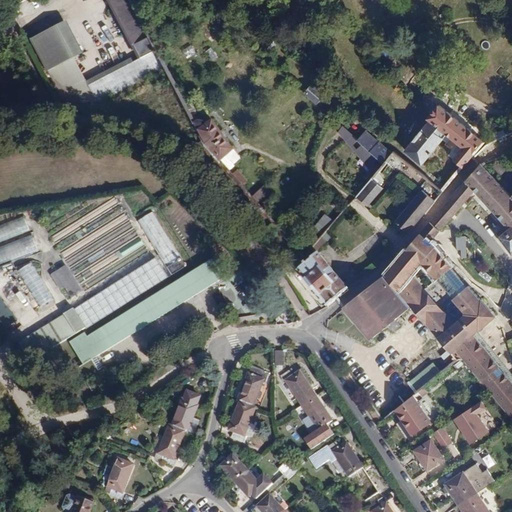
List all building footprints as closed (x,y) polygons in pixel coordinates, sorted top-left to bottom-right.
[(128,0),(108,0),(121,24),(139,59),(141,62),(140,63),(149,80),(166,71),(128,0)] [(67,24),(41,38),(58,70),(84,57),(67,24)] [(183,49),(187,57),(195,53),(192,46),(183,49)] [(210,48),(205,51),(212,60),(217,56),(210,48)] [(475,86),(480,72),(474,69),(468,83),(475,86)] [(506,102),(511,90),(511,85),(486,72),(478,87),(506,102)] [(85,82),(68,91),(72,98),(98,106),(85,82)] [(313,86),(307,94),(318,103),(325,96),(313,86)] [(429,117),(431,119),(447,133),(443,139),(448,143),(451,141),(462,151),(457,157),(467,165),(472,157),(485,143),(439,105),(429,117)] [(431,119),(404,150),(421,164),(440,142),(443,139),(447,133),(431,119)] [(197,121),(193,124),(205,147),(228,172),(235,166),(234,164),(241,158),(233,149),(231,150),(211,121),(204,125),(202,123),(197,121)] [(367,134),(359,142),(343,128),(339,134),(370,172),(365,176),(370,181),(372,179),(392,156),(381,145),(377,141),(372,137),(367,133),(366,134),(367,134)] [(431,223),(440,231),(475,191),(509,230),(500,239),(511,251),(511,197),(483,164),(481,165),(431,223)] [(372,179),(356,197),(368,207),(384,189),(372,179)] [(404,227),(409,232),(443,193),(440,190),(434,198),(424,189),(397,222),(404,227)] [(168,267),(183,258),(155,213),(140,222),(168,267)] [(0,225),(0,241),(30,230),(24,216),(0,225)] [(431,242),(440,231),(431,223),(393,267),(384,275),(414,312),(457,363),(461,360),(465,360),(483,383),(500,368),(474,337),(478,334),(497,319),(483,301),(481,302),(469,287),(468,288),(451,268),(452,267),(435,248),(435,247),(431,242)] [(0,265),(38,252),(32,235),(0,246),(0,265)] [(466,235),(456,236),(457,258),(467,258),(466,235)] [(306,262),(296,271),(327,307),(328,307),(348,291),(312,248),(303,259),(306,262)] [(169,279),(156,258),(76,308),(88,329),(169,279)] [(184,259),(170,268),(174,275),(189,267),(184,259)] [(89,335),(100,354),(222,279),(211,261),(89,335)] [(41,307),(54,298),(32,263),(18,272),(41,307)] [(66,264),(52,273),(69,300),(83,291),(66,264)] [(384,275),(345,306),(375,343),(393,328),(398,334),(405,329),(400,323),(414,312),(384,275)] [(8,323),(5,317),(11,313),(0,297),(0,323),(3,327),(8,323)] [(75,308),(64,314),(76,334),(87,329),(75,308)] [(86,331),(71,340),(74,344),(89,335),(87,332),(86,331)] [(100,354),(89,335),(74,344),(85,363),(80,366),(94,389),(114,377),(108,366),(107,364),(100,369),(93,358),(100,354)] [(28,336),(18,342),(30,362),(40,357),(28,336)] [(274,350),(274,364),(283,365),(284,350),(274,350)] [(437,364),(413,382),(420,391),(444,373),(437,364)] [(250,373),(264,380),(266,381),(269,375),(252,368),(250,373)] [(511,381),(500,368),(483,383),(491,394),(511,419),(511,381)] [(291,369),(281,376),(284,382),(286,380),(302,405),(316,396),(300,371),(295,375),(291,369)] [(264,380),(250,373),(238,401),(240,402),(253,407),(264,380)] [(183,398),(171,426),(185,432),(186,432),(187,431),(195,434),(200,420),(192,417),(198,404),(200,405),(202,399),(191,395),(188,401),(183,398)] [(333,423),(316,396),(302,405),(319,430),(304,440),(311,451),(334,435),(329,426),(333,423)] [(255,408),(253,407),(240,402),(229,430),(234,432),(244,436),(255,408)] [(418,403),(400,415),(413,436),(432,424),(418,403)] [(476,413),(472,407),(454,419),(471,444),(489,432),(476,413)] [(171,426),(169,425),(158,453),(164,455),(174,459),(185,432),(171,426)] [(444,448),(452,442),(442,427),(433,433),(443,447),(444,448)] [(246,437),(244,436),(234,432),(232,437),(244,442),(246,437)] [(362,467),(347,443),(342,446),(337,440),(309,459),(317,469),(331,460),(333,463),(337,459),(349,476),(362,467)] [(433,441),(416,451),(428,470),(445,460),(433,441)] [(176,460),(174,459),(164,455),(162,461),(174,466),(176,460)] [(228,460),(221,466),(235,482),(248,471),(234,455),(228,460)] [(221,466),(228,460),(224,456),(209,469),(213,473),(221,466)] [(134,463),(119,457),(108,485),(114,488),(123,491),(134,463)] [(284,475),(294,465),(290,460),(279,469),(284,475)] [(294,465),(284,475),(288,480),(299,471),(294,465)] [(445,485),(459,506),(477,494),(493,483),(486,472),(482,475),(476,466),(445,485)] [(382,498),(362,467),(349,476),(367,500),(364,503),(367,508),(377,502),(382,498)] [(258,483),(248,471),(235,482),(250,498),(252,495),(256,499),(273,485),(265,476),(258,483)] [(123,491),(114,488),(112,494),(123,498),(125,492),(123,491)] [(488,511),(477,494),(459,506),(462,511),(488,511)] [(270,496),(258,507),(262,511),(282,511),(284,511),(287,508),(283,504),(280,507),(270,496)] [(91,511),(96,503),(81,497),(74,511),(91,511)] [(373,511),(381,507),(377,502),(367,508),(369,511),(373,511)]
